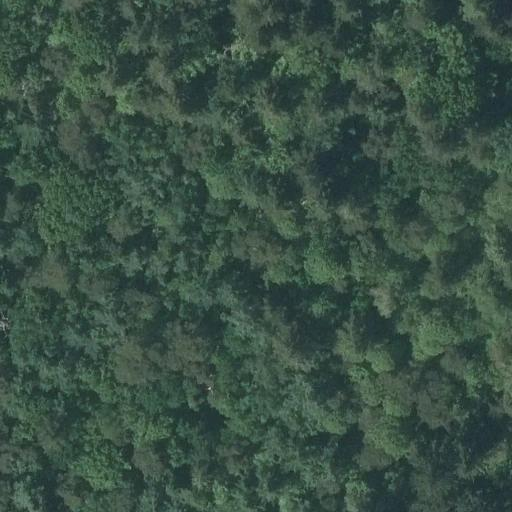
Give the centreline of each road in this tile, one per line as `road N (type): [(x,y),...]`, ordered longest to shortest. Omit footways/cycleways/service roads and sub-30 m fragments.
road 1 (track): [(0,371),(147,511)]
road 2 (unknown): [(360,0),(393,37),(511,72)]
